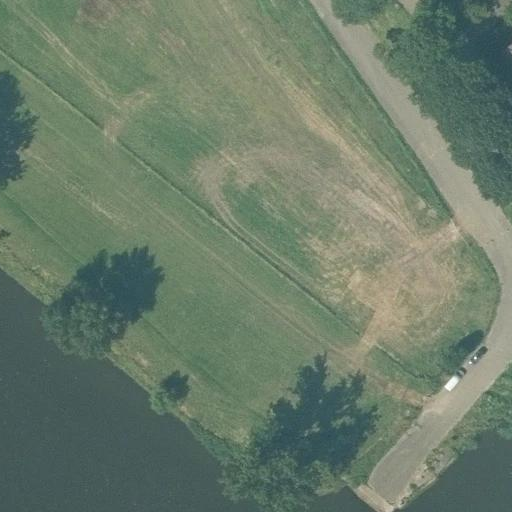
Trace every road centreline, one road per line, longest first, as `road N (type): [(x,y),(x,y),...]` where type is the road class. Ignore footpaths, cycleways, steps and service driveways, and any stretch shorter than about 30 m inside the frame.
road 1 (unclassified): [(511,257),(326,0)]
road 2 (unclassified): [(357,511),(511,335)]
road 3 (residential): [(511,125),(412,0)]
